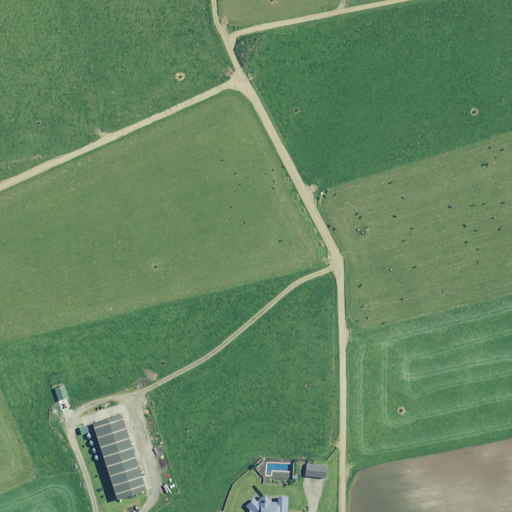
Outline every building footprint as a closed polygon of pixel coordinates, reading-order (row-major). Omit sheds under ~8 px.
[(67,399),(63,386),(54,389),(58,402),(67,399)] [(102,460),(115,500),(144,491),(119,415),(91,424),(93,433),(102,460)] [(91,432),(89,425),(79,429),(81,435),(91,432)] [(102,460),(93,433),(86,435),(95,462),(102,460)] [(325,466),(305,465),(304,477),(324,478),(325,466)] [(286,511),(287,497),(277,497),(277,503),(270,503),(264,495),(255,502),(253,499),(244,506),(248,511),(286,511)]
